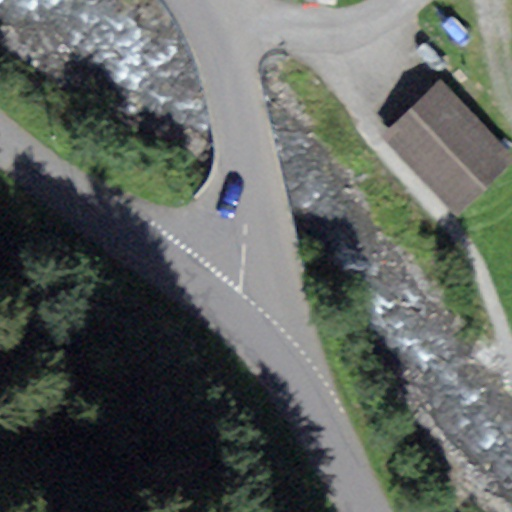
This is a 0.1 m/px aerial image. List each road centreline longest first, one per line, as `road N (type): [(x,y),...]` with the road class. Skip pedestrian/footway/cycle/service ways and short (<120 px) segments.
road 1 (tertiary): [(195,0),(219,32),(255,230),(233,282)]
road 2 (tertiary): [(233,282),(65,182),(0,131)]
road 3 (tertiary): [(358,511),(233,282)]
road 4 (track): [(197,1),(315,43)]
